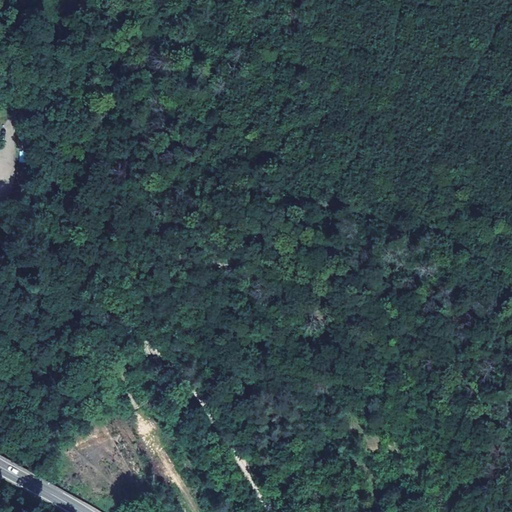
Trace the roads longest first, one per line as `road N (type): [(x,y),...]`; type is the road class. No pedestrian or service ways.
road 1 (track): [(409,0),(389,66),(371,77),(344,203),(401,224),(430,223),(511,293)]
road 2 (track): [(63,81),(47,116),(51,220),(78,277),(148,341)]
road 3 (track): [(148,341),(209,411),(269,511)]
